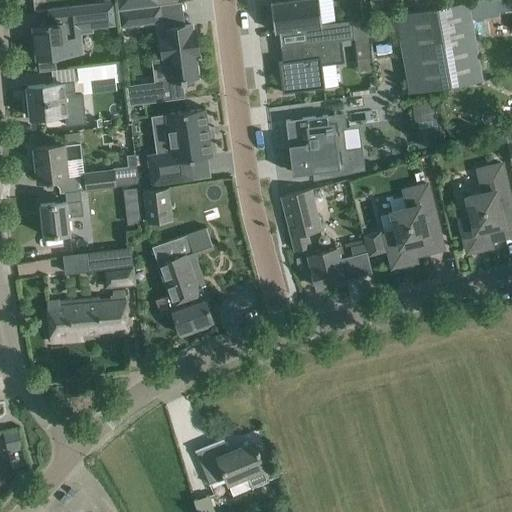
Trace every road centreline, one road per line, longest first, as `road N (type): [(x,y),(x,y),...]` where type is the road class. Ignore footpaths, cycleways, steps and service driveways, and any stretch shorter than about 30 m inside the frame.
road 1 (residential): [(223,0),(243,153),(283,335)]
road 2 (tertiary): [(71,455),(147,387),(283,335)]
road 3 (tertiary): [(283,335),(511,279)]
road 4 (residential): [(71,455),(26,385),(0,269)]
